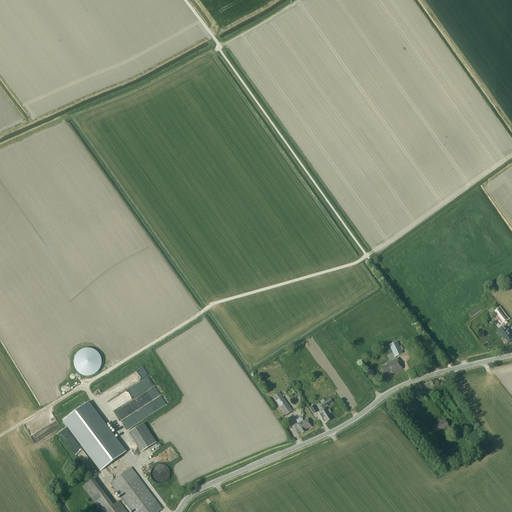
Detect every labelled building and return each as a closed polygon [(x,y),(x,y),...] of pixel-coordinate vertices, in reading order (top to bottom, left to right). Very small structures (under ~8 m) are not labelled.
[(495,312),(503,323),(508,320),(499,309),(495,312)] [(511,337),(511,335),(505,326),(498,332),(502,337),(503,337),(504,339),(505,339),(508,343),(511,340),(511,337)] [(395,357),(403,354),(397,342),(389,345),(395,357)] [(74,364),(74,366),(75,368),(76,370),(77,371),(78,373),(80,374),(81,375),(83,376),(85,376),(87,376),(89,376),(91,376),(93,375),(95,374),(97,373),(98,371),(99,370),(100,368),(101,366),(101,364),(101,362),(101,360),(101,358),(100,356),(99,354),(97,353),(96,351),(94,350),(92,349),(90,349),(88,348),(86,349),(84,349),(82,349),(81,350),(79,351),(77,353),(76,354),(75,356),(74,358),(74,360),(74,362),(74,364)] [(391,371),(392,374),(402,369),(397,358),(386,364),(387,365),(382,367),(383,368),(381,369),(383,374),(391,371)] [(133,384),(151,374),(146,366),(123,379),(127,385),(132,382),(133,384)] [(158,397),(163,394),(158,385),(147,391),(149,394),(152,392),(151,391),(153,391),(155,394),(156,394),(158,397)] [(273,396),(286,416),(293,411),(279,392),(273,396)] [(332,402),(330,399),(320,405),(323,409),(328,406),(327,405),(332,402)] [(88,402),(63,421),(101,471),(125,452),(88,402)] [(309,408),(313,414),(318,411),(314,405),(309,408)] [(331,417),(326,408),(319,412),(320,414),(322,418),(323,418),(325,421),(326,420),(327,422),(331,420),(330,418),(331,417)] [(295,425),(296,426),(295,427),(298,433),(301,432),(301,434),(306,432),(305,430),(312,427),(308,419),(295,425)] [(449,427),(445,420),(432,427),(436,434),(449,427)] [(31,434),(35,441),(62,428),(58,422),(31,434)] [(141,453),(157,443),(144,423),(128,433),(141,453)] [(154,482),(170,482),(170,465),(154,465),(154,482)] [(158,511),(162,509),(158,504),(131,468),(111,483),(132,511),(126,511),(119,501),(113,505),(105,494),(105,495),(93,479),(83,487),(94,502),(101,511),(158,511)]
